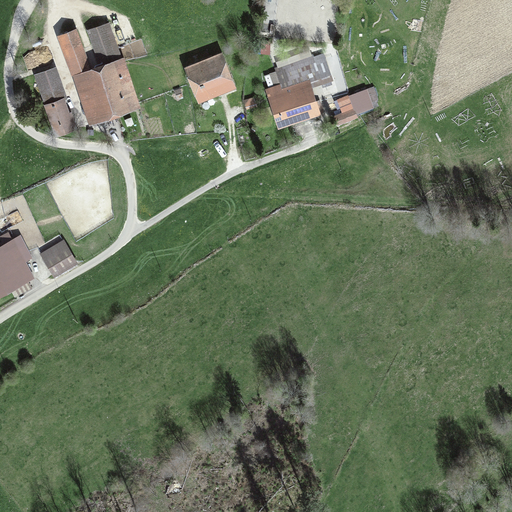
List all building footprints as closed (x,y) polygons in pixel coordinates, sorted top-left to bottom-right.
[(113,26),(91,34),(102,66),(124,58),(113,26)] [(82,32),(63,39),(79,78),(97,71),(82,32)] [(193,69),(207,103),(244,88),(230,54),(193,69)] [(79,78),(96,126),(146,108),(129,60),(97,71),(79,78)] [(56,65),(34,73),(44,102),(64,95),(65,98),(68,97),(56,65)] [(270,90),(284,129),(327,114),(314,81),(285,91),(283,85),(270,90)] [(354,97),(359,115),(377,110),(371,91),(354,97)] [(64,95),(44,102),(56,133),(76,126),(65,98),(64,95)] [(255,98),(247,100),(250,112),(259,110),(255,98)] [(354,109),(340,117),(345,126),(359,118),(354,109)] [(0,296),(38,277),(30,262),(34,260),(23,239),(0,250),(0,296)] [(44,254),(58,277),(82,262),(68,240),(44,254)]
